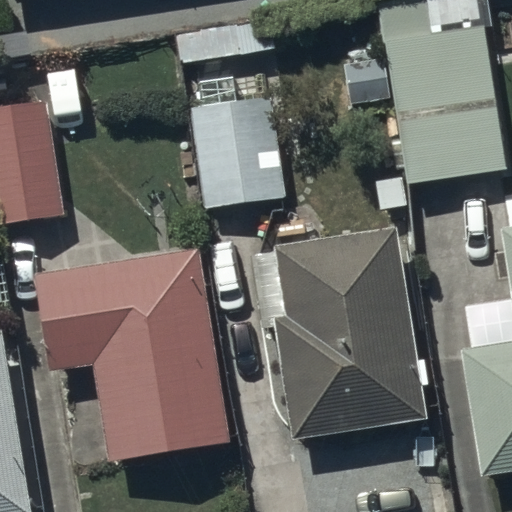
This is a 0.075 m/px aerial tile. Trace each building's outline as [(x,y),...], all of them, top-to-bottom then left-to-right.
[(507,158),(486,17),(483,0),(382,0),(408,173),(507,158)] [(275,88),(191,99),(205,203),(289,192),(275,88)] [(37,99),(0,104),(0,221),(55,212),(37,99)] [(267,278),(289,401),(417,377),(382,190),(277,210),(289,274),(267,278)] [(511,302),(465,310),(488,447),(511,442),(511,190),(499,193),(511,272),(511,302)] [(22,225),(42,330),(86,322),(103,415),(220,394),(183,195),(22,225)] [(0,472),(22,469),(0,331),(0,472)]
